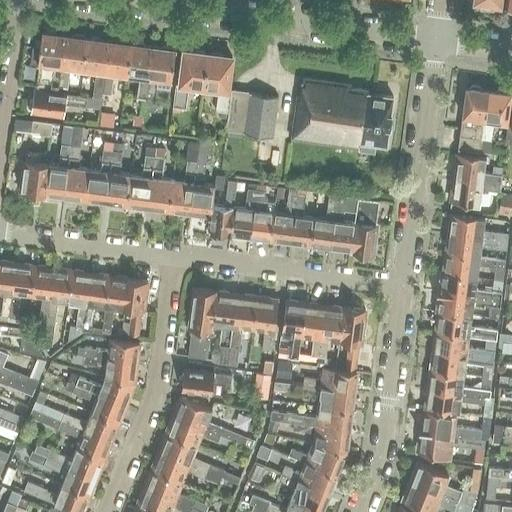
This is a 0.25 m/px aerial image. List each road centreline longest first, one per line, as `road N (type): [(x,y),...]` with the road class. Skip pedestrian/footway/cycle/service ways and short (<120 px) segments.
road 1 (residential): [(435,41),(120,0)]
road 2 (residential): [(108,511),(157,391),(175,255)]
road 3 (residential): [(435,41),(405,287)]
road 4 (residential): [(405,287),(175,255)]
road 5 (residential): [(405,287),(381,459),(360,511)]
road 6 (residential): [(175,255),(0,233)]
road 7 (residential): [(0,132),(18,0)]
